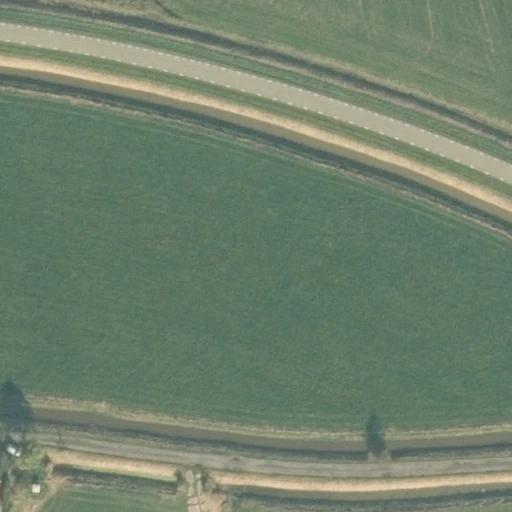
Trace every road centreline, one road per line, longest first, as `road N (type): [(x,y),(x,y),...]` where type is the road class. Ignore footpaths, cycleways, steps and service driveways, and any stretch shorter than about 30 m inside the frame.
road 1 (tertiary): [(511,173),(268,88),(0,31)]
road 2 (track): [(511,463),(285,468),(47,441)]
